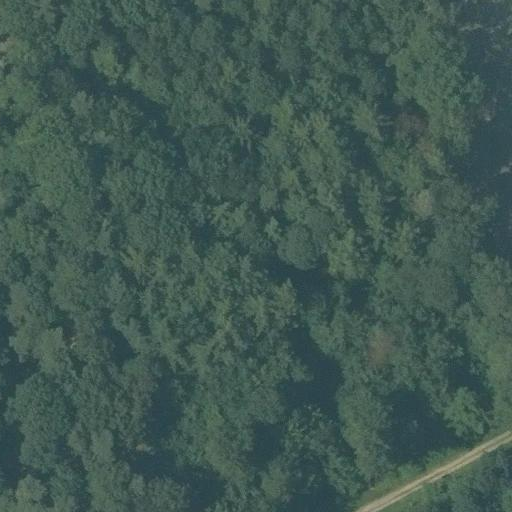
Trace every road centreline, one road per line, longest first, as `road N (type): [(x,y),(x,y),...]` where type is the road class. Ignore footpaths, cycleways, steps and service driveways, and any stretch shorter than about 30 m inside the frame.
road 1 (unclassified): [(146,511),(0,41)]
road 2 (track): [(365,511),(511,434)]
